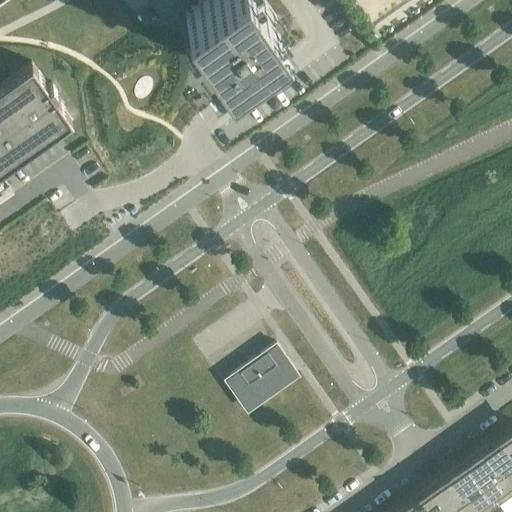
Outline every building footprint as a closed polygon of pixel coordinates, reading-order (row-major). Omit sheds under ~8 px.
[(286,31),(264,0),(200,0),(185,11),(228,72),(286,31)] [(0,172),(0,167),(71,117),(54,93),(58,91),(51,82),(48,84),(31,61),(0,82),(0,188),(8,184),(0,172)] [(234,370),(228,375),(245,399),(293,366),(275,341),(270,346),(269,345),(234,370)] [(511,444),(510,441),(492,454),(511,482),(511,444)] [(511,495),(511,482),(492,454),(474,466),(500,503),(511,495)] [(488,511),(500,503),(474,466),(457,479),(479,511),(488,511)] [(479,511),(457,479),(439,491),(453,511),(479,511)] [(453,511),(439,491),(421,504),(427,511),(453,511)]
